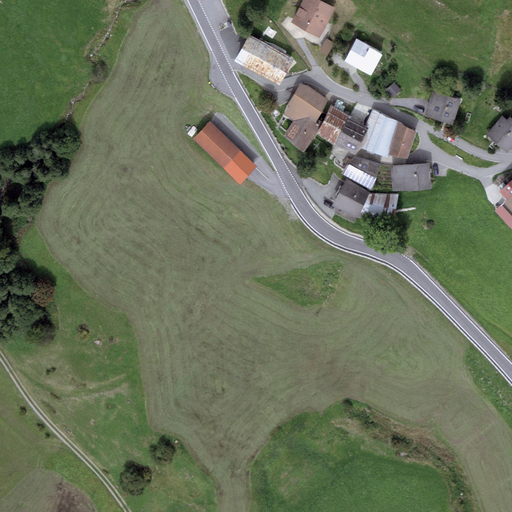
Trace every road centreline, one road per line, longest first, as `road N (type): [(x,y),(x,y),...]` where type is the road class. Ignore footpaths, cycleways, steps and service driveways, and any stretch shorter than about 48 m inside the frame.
road 1 (tertiary): [(225,62),(307,209),(331,232),(402,257),(511,365)]
road 2 (residential): [(225,62),(275,88),(309,74),(474,149),(511,158)]
road 3 (track): [(127,511),(29,399),(0,353)]
